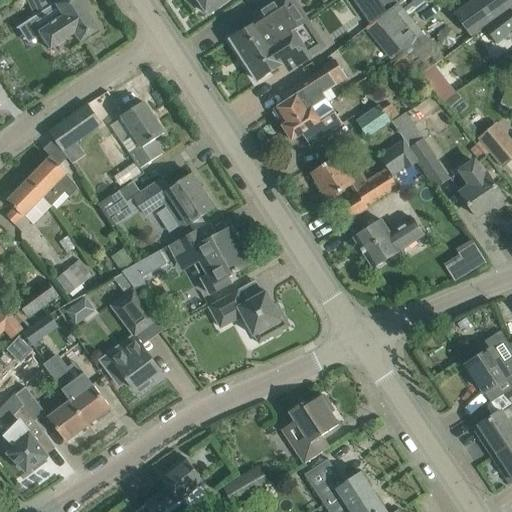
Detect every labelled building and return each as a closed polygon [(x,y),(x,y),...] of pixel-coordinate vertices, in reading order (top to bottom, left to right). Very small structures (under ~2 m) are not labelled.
[(61,0),(54,5),(50,0),(23,0),(34,19),(41,15),(48,25),(36,33),(47,50),(72,34),(77,42),(96,30),(75,0),(61,0)] [(196,0),(200,5),(199,8),(200,9),(203,13),(206,13),(208,16),(224,4),(230,0),(196,0)] [(247,29),(230,40),(245,63),(274,43),(306,22),(300,13),(289,20),(276,0),(275,0),(254,14),(259,22),(247,29)] [(376,21),(388,11),(379,0),(355,0),(357,3),(337,19),(353,40),(370,26),(376,21)] [(508,7),(511,4),(511,0),(477,0),(465,9),(478,29),(508,7)] [(444,58),(398,3),(388,11),(376,21),(421,76),(430,69),(434,66),(444,58)] [(509,9),(484,28),(490,36),(497,45),(511,33),(511,4),(508,7),(509,9)] [(274,43),(245,63),(257,82),(286,64),(290,70),(311,57),(307,50),(319,42),(306,22),(274,43)] [(287,102),(274,110),(284,126),(326,100),(323,95),(347,79),(335,60),(323,68),(324,70),(312,78),(295,89),(283,96),(287,102)] [(430,69),(421,76),(442,103),(456,93),(434,66),(430,69)] [(511,89),(507,88),(501,105),(511,109),(511,89)] [(284,126),(282,127),(292,142),(302,135),(309,146),(326,135),(342,125),(326,100),(284,126)] [(143,103),(121,117),(135,137),(124,144),(140,169),(162,155),(153,141),(164,134),(143,103)] [(109,135),(124,126),(112,104),(96,112),(109,135)] [(383,110),(380,106),(357,122),(366,136),(399,114),(392,104),(383,110)] [(50,132),(48,133),(62,152),(72,165),(85,156),(76,143),(101,125),(88,106),(88,105),(50,132)] [(511,142),(509,139),(505,143),(492,128),(478,139),(502,169),(511,160),(511,142)] [(405,141),(418,162),(436,189),(449,180),(436,160),(438,159),(423,138),(417,143),(412,136),(405,141)] [(418,162),(405,141),(380,157),(392,177),(404,170),(405,171),(418,162)] [(341,155),(312,173),(329,200),(352,186),(360,198),(346,207),(353,218),(368,209),(367,207),(398,188),(387,172),(367,185),(357,170),(361,168),(352,155),(344,160),(341,155)] [(29,180),(54,204),(65,192),(70,197),(78,189),(74,185),(64,176),(67,173),(50,158),(29,180)] [(470,180),(457,189),(476,218),(504,199),(487,175),(485,177),(475,163),(464,170),(470,180)] [(181,230),(214,209),(192,175),(170,190),(163,179),(133,198),(144,216),(163,203),(181,230)] [(14,209),(6,217),(16,227),(24,218),(29,223),(30,222),(34,225),(54,204),(29,180),(7,202),(14,209)] [(108,216),(130,202),(122,191),(101,205),(108,216)] [(381,221),(353,239),(373,269),(401,251),(400,251),(423,236),(413,220),(390,234),(381,221)] [(209,224),(169,246),(180,267),(183,271),(198,264),(207,279),(203,282),(210,296),(231,284),(228,278),(251,265),(242,249),(238,242),(231,228),(215,237),(209,224)] [(474,244),(461,252),(464,257),(473,271),(485,263),(474,244)] [(79,260),(56,280),(69,295),(73,292),(75,295),(83,288),(81,286),(91,278),(92,276),(79,260)] [(125,295),(110,307),(130,333),(153,316),(132,287),(122,274),(114,279),(125,295)] [(46,280),(16,302),(29,319),(59,297),(46,280)] [(238,291),(208,307),(220,329),(242,317),(253,336),(254,336),(258,344),(272,337),(289,327),(276,304),(274,306),(266,292),(262,295),(245,304),(238,291)] [(98,314),(90,295),(67,306),(75,324),(98,314)] [(7,308),(0,313),(0,325),(4,331),(9,337),(22,327),(12,314),(8,309),(7,308)] [(28,328),(23,333),(31,346),(58,327),(50,314),(46,317),(28,328)] [(511,350),(500,332),(472,350),(478,358),(466,366),(484,393),(505,379),(511,390),(511,389),(511,350)] [(9,350),(23,361),(33,349),(19,337),(9,350)] [(124,353),(105,367),(119,386),(126,381),(134,391),(136,390),(140,392),(149,385),(148,381),(160,372),(148,356),(144,350),(140,346),(134,337),(133,337),(120,347),(124,353)] [(57,357),(44,367),(70,402),(88,426),(110,409),(84,374),(75,381),(57,357)] [(12,373),(0,384),(0,397),(5,403),(23,384),(22,383),(14,375),(12,373)] [(15,396),(23,406),(35,422),(45,414),(25,388),(15,396)] [(511,389),(511,390),(505,394),(511,403),(511,406),(502,414),(501,412),(478,427),(479,428),(474,431),(492,458),(511,444),(511,389)] [(295,422),(282,431),(299,457),(304,465),(313,459),(330,448),(322,436),(333,429),(338,426),(335,421),(331,414),(334,412),(323,395),(305,408),(302,404),(289,413),(294,421),(295,422)] [(88,426),(70,402),(48,419),(66,443),(88,426)] [(35,422),(23,406),(13,416),(19,423),(6,437),(17,447),(9,455),(11,457),(8,460),(20,471),(23,468),(27,472),(31,469),(34,472),(47,462),(44,459),(47,457),(35,441),(44,434),(35,422)] [(511,444),(492,458),(509,484),(511,482),(511,444)] [(150,510),(146,511),(191,511),(192,511),(182,499),(204,483),(185,458),(159,478),(167,489),(146,505),(150,510)] [(386,511),(360,473),(344,484),(328,459),(303,475),(324,508),(325,507),(327,511),(343,511),(349,509),(351,511),(386,511)] [(259,468),(239,479),(251,493),(268,484),(259,468)] [(251,493),(239,479),(224,487),(233,503),(251,493)]
